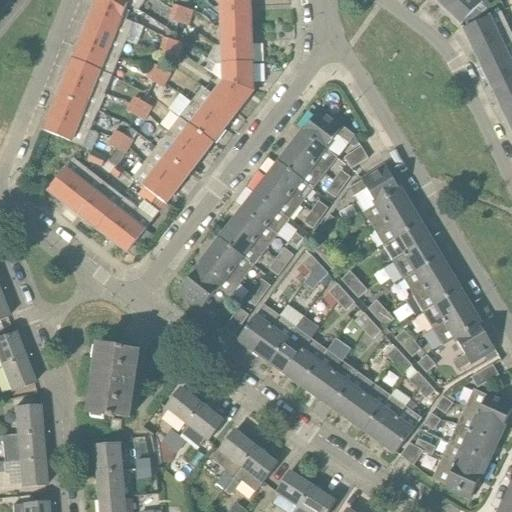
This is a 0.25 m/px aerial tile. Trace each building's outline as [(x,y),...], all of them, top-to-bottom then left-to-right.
[(95,8),(126,21),(130,12),(126,11),(129,4),(121,0),(97,0),(96,2),(97,3),(95,8)] [(139,11),(146,0),(121,0),(129,4),(139,11)] [(436,0),(447,11),(457,0),(436,0)] [(461,25),(482,4),(485,0),(457,0),(447,11),(461,25)] [(172,14),(182,17),(184,9),(174,6),(172,14)] [(221,30),(252,29),(251,7),(220,8),(221,30)] [(88,26),(127,42),(134,24),(126,21),(95,8),(88,26)] [(182,17),(192,20),(194,12),(184,9),(182,17)] [(473,49),(510,31),(502,13),(464,31),(473,49)] [(170,21),(180,24),(182,17),(172,14),(170,21)] [(180,24),(189,27),(192,20),(182,17),(180,24)] [(81,43),(120,59),(127,42),(88,26),(81,43)] [(222,49),(252,48),(252,29),(221,30),(222,49)] [(482,67),(511,52),(511,34),(510,31),(473,49),(482,67)] [(162,47),(172,50),(174,42),(164,39),(162,47)] [(172,50),(182,52),(184,45),(174,42),(172,50)] [(73,62),(112,78),(120,59),(81,43),(73,62)] [(160,54),(170,57),(172,50),(162,47),(160,54)] [(222,67),(253,66),(252,48),(222,49),(222,67)] [(170,57),(179,60),(182,52),(172,50),(170,57)] [(491,86),(511,75),(511,52),(482,67),(491,86)] [(66,79),(105,95),(112,78),(73,62),(66,79)] [(150,72),(159,77),(163,70),(154,65),(150,72)] [(223,81),(248,100),(254,92),(253,66),(222,67),(223,81)] [(159,77),(168,82),(172,75),(163,70),(159,77)] [(146,79),(155,84),(159,77),(150,72),(146,79)] [(499,103),(511,97),(511,75),(491,86),(499,103)] [(155,84),(164,89),(168,82),(159,77),(155,84)] [(59,97),(98,112),(105,95),(66,79),(59,97)] [(237,114),(248,100),(223,81),(223,83),(212,95),(237,114)] [(237,114),(212,95),(204,89),(192,103),(226,129),(237,114)] [(52,115),(90,131),(98,112),(59,97),(52,115)] [(508,122),(511,119),(511,97),(499,103),(508,122)] [(131,105),(140,110),(144,104),(135,98),(131,105)] [(213,144),(226,129),(192,103),(180,119),(213,144)] [(140,110),(149,115),(153,109),(144,104),(140,110)] [(127,112),(136,117),(140,110),(131,105),(127,112)] [(136,117),(145,122),(149,115),(140,110),(136,117)] [(337,136),(350,145),(355,137),(321,111),(304,133),(328,152),(331,148),(329,147),(337,136)] [(73,143),(83,147),(90,131),(52,115),(45,132),(73,144),(73,143)] [(201,160),(213,144),(180,119),(168,134),(201,160)] [(112,139),(121,144),(125,137),(116,132),(112,139)] [(291,149),(325,176),(338,159),(328,152),(304,133),(291,149)] [(190,175),(201,160),(168,134),(157,149),(190,175)] [(121,144),(130,149),(134,142),(125,137),(121,144)] [(108,145),(117,150),(121,144),(112,139),(108,145)] [(117,150),(126,156),(130,149),(121,144),(117,150)] [(345,159),(352,170),(369,160),(362,148),(345,159)] [(178,191),(190,175),(157,149),(144,165),(178,191)] [(314,190),(325,176),(291,149),(280,164),(314,190)] [(95,165),(100,155),(93,152),(88,162),(95,165)] [(95,165),(102,168),(107,158),(100,155),(95,165)] [(49,192),(65,204),(90,172),(74,159),(49,192)] [(302,206),(314,190),(280,164),(268,180),(302,206)] [(166,206),(178,191),(144,165),(133,180),(145,188),(151,193),(157,198),(166,206)] [(112,175),(118,180),(125,171),(119,166),(112,175)] [(374,207),(401,192),(387,167),(363,182),(350,189),(354,198),(368,190),(375,202),(372,203),(374,207)] [(65,204),(80,216),(105,184),(90,172),(65,204)] [(334,182),(344,189),(351,179),(341,172),(334,182)] [(289,222),(302,206),(268,180),(255,195),(289,222)] [(326,192),(336,199),(344,189),(334,182),(326,192)] [(80,216),(98,230),(123,198),(105,184),(80,216)] [(138,196),(145,201),(151,193),(145,188),(138,196)] [(364,214),(374,231),(412,209),(401,192),(374,207),(364,214)] [(145,201),(151,206),(157,198),(151,193),(145,201)] [(277,237),(289,222),(255,195),(243,211),(277,237)] [(98,230),(113,242),(139,210),(123,198),(98,230)] [(311,213),(321,220),(328,210),(319,203),(311,213)] [(374,231),(384,247),(421,225),(412,209),(374,231)] [(139,210),(113,242),(128,254),(153,221),(139,210)] [(265,253),(277,237),(243,211),(231,226),(265,253)] [(304,223),(314,230),(321,220),(311,213),(304,223)] [(323,226),(332,234),(340,223),(330,216),(323,226)] [(384,247),(394,264),(431,242),(421,225),(384,247)] [(254,267),(265,253),(231,226),(220,241),(254,267)] [(288,245),(298,252),(306,241),(296,234),(288,245)] [(242,283),(254,267),(220,241),(208,256),(242,283)] [(394,264),(404,281),(441,259),(431,242),(394,264)] [(325,262),(333,254),(325,245),(316,253),(325,262)] [(277,260),(286,267),(294,257),(285,250),(277,260)] [(333,271),(342,263),(333,254),(325,262),(333,271)] [(230,298),(242,283),(208,256),(196,271),(221,291),(230,298)] [(311,274),(320,266),(312,257),(303,265),(311,274)] [(404,281),(414,297),(451,275),(441,259),(404,281)] [(269,270),(279,277),(286,267),(277,260),(269,270)] [(320,283),(329,276),(320,266),(311,274),(320,283)] [(213,320),(219,312),(207,304),(216,293),(218,294),(221,291),(196,271),(179,294),(213,320)] [(350,291),(359,282),(351,273),(342,281),(350,291)] [(414,297),(424,314),(461,292),(451,275),(414,297)] [(254,290),(263,298),(271,287),(261,280),(254,290)] [(359,300),(368,292),(359,282),(350,291),(359,300)] [(338,303),(347,295),(338,286),(329,294),(338,303)] [(246,301),(256,308),(263,298),(254,290),(246,301)] [(424,314),(434,331),(471,309),(461,292),(424,314)] [(0,322),(9,319),(0,295),(0,322)] [(346,312),(355,305),(347,295),(338,303),(346,312)] [(377,320),(386,312),(378,302),(369,310),(377,320)] [(239,341),(255,353),(280,318),(264,306),(239,341)] [(444,347),(454,341),(481,326),(471,309),(434,331),(444,347)] [(225,329),(234,337),(250,318),(239,310),(225,329)] [(386,329),(395,321),(386,312),(377,320),(386,329)] [(364,332),(373,324),(364,315),(356,323),(364,332)] [(255,353),(270,364),(296,329),(280,318),(255,353)] [(373,341),(381,333),(373,324),(364,332),(373,341)] [(458,372),(495,350),(481,326),(454,341),(456,345),(459,344),(466,356),(454,363),(458,372)] [(270,364),(287,376),(312,340),(296,329),(270,364)] [(404,349),(413,341),(405,332),(396,340),(404,349)] [(0,367),(1,369),(24,359),(14,334),(0,339),(0,367)] [(287,376),(302,387),(327,352),(312,340),(287,376)] [(413,359),(422,351),(413,341),(404,349),(413,359)] [(129,419),(134,386),(139,353),(124,351),(125,350),(98,346),(89,415),(109,418),(110,416),(129,419)] [(387,357),(392,363),(401,355),(396,349),(387,357)] [(302,387),(318,398),(343,363),(327,352),(302,387)] [(404,375),(412,367),(401,355),(392,363),(404,375)] [(427,374),(436,366),(427,357),(418,365),(427,374)] [(11,394),(34,385),(24,359),(1,369),(11,394)] [(318,398),(334,410),(359,375),(343,363),(318,398)] [(472,379),(478,389),(499,377),(493,366),(472,379)] [(418,391),(427,383),(418,374),(410,381),(418,391)] [(334,410),(349,421),(374,386),(359,375),(334,410)] [(427,400),(435,392),(427,383),(418,391),(427,400)] [(349,421),(365,432),(390,397),(374,386),(349,421)] [(166,410),(187,427),(203,406),(182,389),(166,410)] [(465,410),(504,428),(511,411),(511,406),(488,396),(487,397),(474,391),(465,410)] [(365,432),(381,443),(406,408),(390,397),(365,432)] [(436,409),(446,415),(453,405),(444,398),(436,409)] [(187,427),(209,443),(225,423),(203,406),(187,427)] [(17,436),(42,434),(40,408),(15,410),(17,436)] [(406,408),(381,443),(397,455),(422,420),(406,408)] [(496,445),(504,428),(465,410),(457,427),(496,445)] [(424,425),(434,432),(441,422),(432,415),(424,425)] [(111,430),(121,431),(122,422),(113,421),(111,430)] [(450,444),(489,462),(496,445),(457,427),(450,444)] [(163,442),(170,448),(179,437),(172,431),(163,442)] [(227,471),(234,477),(257,448),(236,432),(213,461),(227,471)] [(19,463),(44,461),(42,434),(17,436),(19,463)] [(170,448),(178,454),(187,443),(179,437),(170,448)] [(419,441),(415,448),(424,453),(432,457),(436,449),(419,441)] [(441,462),(481,479),(489,462),(450,444),(441,462)] [(98,474),(124,472),(122,445),(96,447),(98,474)] [(414,467),(424,453),(415,448),(410,445),(401,458),(414,467)] [(262,486),(263,486),(279,465),(257,448),(234,477),(242,483),(256,494),(262,486)] [(150,460),(147,460),(136,461),(137,471),(151,470),(150,460)] [(21,490),(46,488),(44,461),(19,463),(21,490)] [(441,462),(432,481),(471,499),(481,479),(441,462)] [(138,481),(152,479),(151,470),(137,471),(138,481)] [(224,490),(234,477),(227,471),(217,484),(224,490)] [(100,500),(126,498),(124,472),(98,474),(100,500)] [(285,511),(296,511),(299,509),(313,487),(291,473),(271,503),(285,511)] [(234,477),(224,490),(232,496),(242,483),(234,477)] [(330,511),(337,503),(313,488),(300,510),(297,511),(330,511)] [(101,511),(127,511),(126,498),(100,500),(101,511)]
